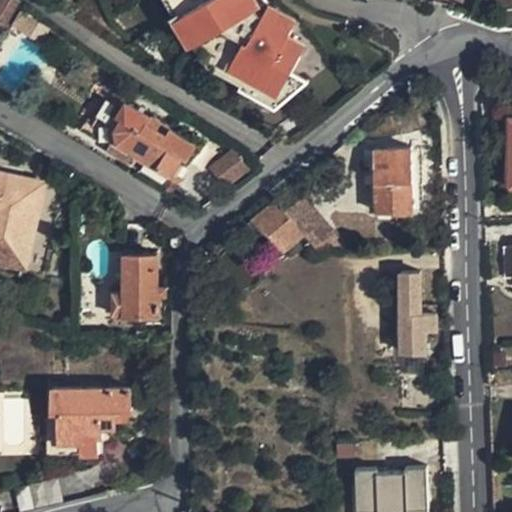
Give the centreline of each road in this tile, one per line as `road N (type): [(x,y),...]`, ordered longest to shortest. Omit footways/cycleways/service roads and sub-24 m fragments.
road 1 (residential): [(475,511),(451,44)]
road 2 (residential): [(451,44),(194,228)]
road 3 (residential): [(194,228),(165,495)]
road 4 (residential): [(0,107),(194,228)]
